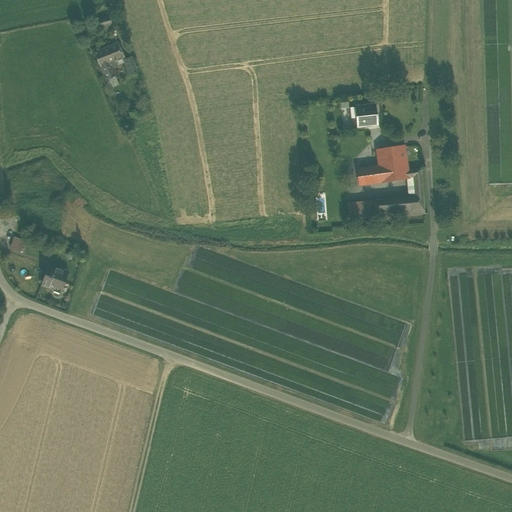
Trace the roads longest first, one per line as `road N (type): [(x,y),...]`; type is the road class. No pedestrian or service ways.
road 1 (residential): [(511,478),(13,298),(0,277)]
road 2 (track): [(131,511),(168,356)]
